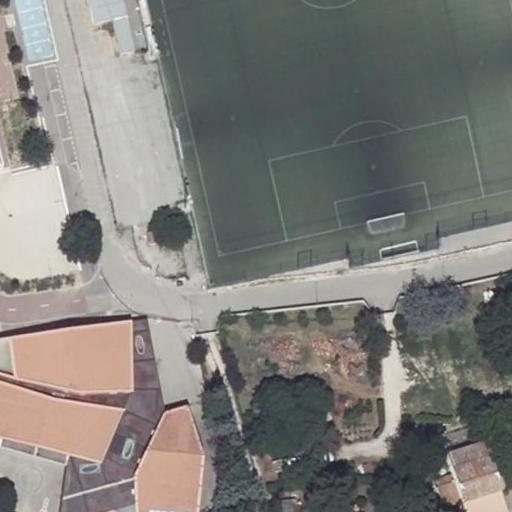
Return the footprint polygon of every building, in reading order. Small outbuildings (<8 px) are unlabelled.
[(5,0),(0,0),(0,152),(38,145),(5,0)] [(87,0),(93,24),(114,20),(121,54),(135,51),(124,0),(87,0)] [(131,13),(137,49),(146,47),(140,12),(131,13)] [(145,324),(134,326),(134,397),(104,468),(69,460),(61,511),(117,511),(135,481),(165,417),(145,324)] [(134,397),(134,326),(0,343),(0,441),(104,468),(134,397)] [(200,511),(206,461),(190,410),(165,417),(135,481),(117,511),(200,511)] [(501,490),(486,443),(446,455),(452,475),(461,502),(501,490)] [(461,502),(452,475),(436,480),(439,487),(436,489),(443,507),(461,502)] [(501,490),(461,502),(464,511),(504,500),(501,490)]
